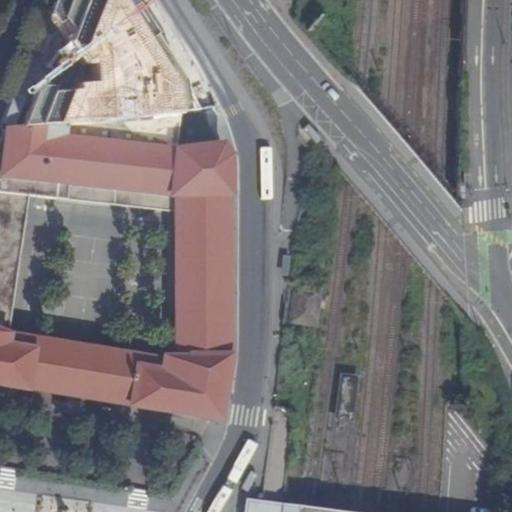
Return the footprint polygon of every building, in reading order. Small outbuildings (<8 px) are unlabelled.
[(45,0),(43,6),(67,16),(74,0),(45,0)] [(170,113),(111,120),(93,121),(76,123),(58,124),(3,128),(0,135),(0,385),(210,420),(217,421),(222,383),(226,355),(226,157),(219,146),(189,148),(183,112),(170,113)] [(319,284),(296,280),(291,310),(315,314),(319,284)] [(337,419),(352,421),(358,380),(343,377),(337,419)] [(279,511),(280,505),(261,503),(257,502),(246,501),(245,507),(244,511),(279,511)]
